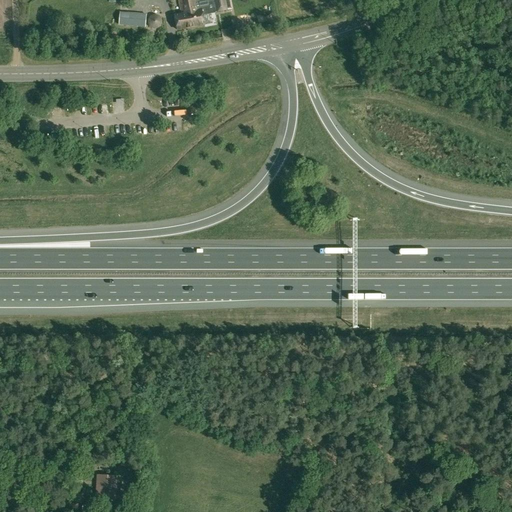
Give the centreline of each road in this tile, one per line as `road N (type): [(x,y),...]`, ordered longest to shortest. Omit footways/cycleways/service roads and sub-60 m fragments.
road 1 (motorway): [(511,256),(0,258)]
road 2 (motorway): [(0,289),(511,289)]
road 3 (motorway): [(282,45),(292,100),(288,138),(268,179),(239,205),(179,229),(0,248)]
road 4 (motorway): [(511,211),(428,198),(373,173),(326,122),(300,41)]
road 5 (tertiary): [(282,45),(137,68),(0,74)]
road 6 (tertiary): [(300,41),(442,0)]
